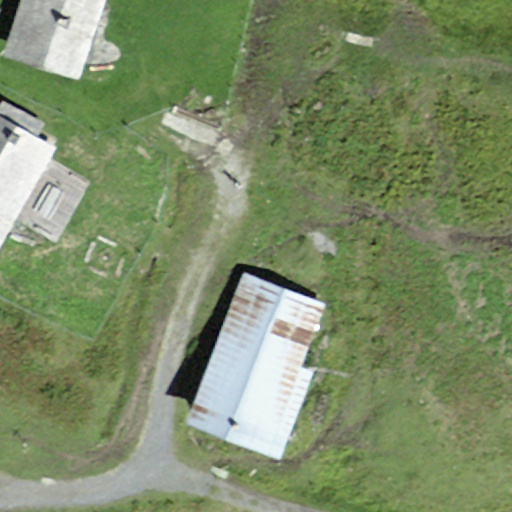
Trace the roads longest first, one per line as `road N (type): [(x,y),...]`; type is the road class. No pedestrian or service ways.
road 1 (track): [(0,499),(159,475)]
road 2 (track): [(159,475),(293,511)]
